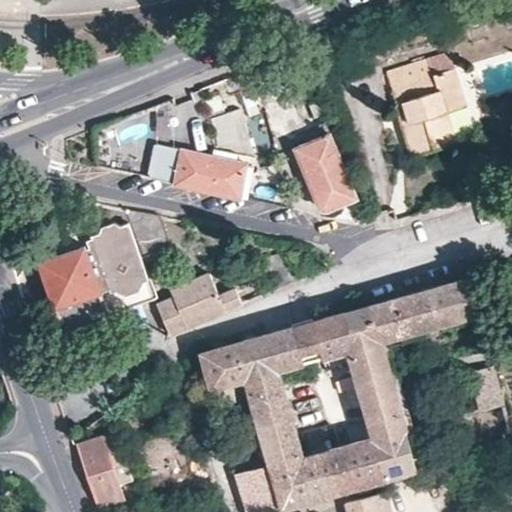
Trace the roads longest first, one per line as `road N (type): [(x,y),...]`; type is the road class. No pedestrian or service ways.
road 1 (residential): [(0,152),(386,258)]
road 2 (residential): [(32,382),(386,258)]
road 3 (primary): [(103,91),(324,0)]
road 4 (unknown): [(178,331),(241,511)]
road 5 (residential): [(511,237),(386,258)]
